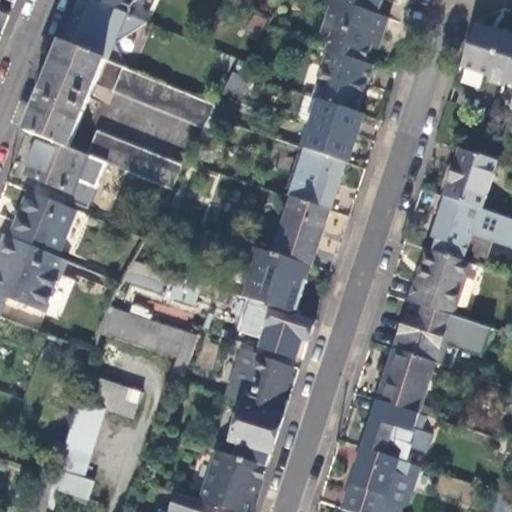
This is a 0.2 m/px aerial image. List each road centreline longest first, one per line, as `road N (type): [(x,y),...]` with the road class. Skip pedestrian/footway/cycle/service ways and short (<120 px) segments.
road 1 (residential): [(511,4),(446,0),(281,511)]
road 2 (residential): [(0,121),(48,0)]
